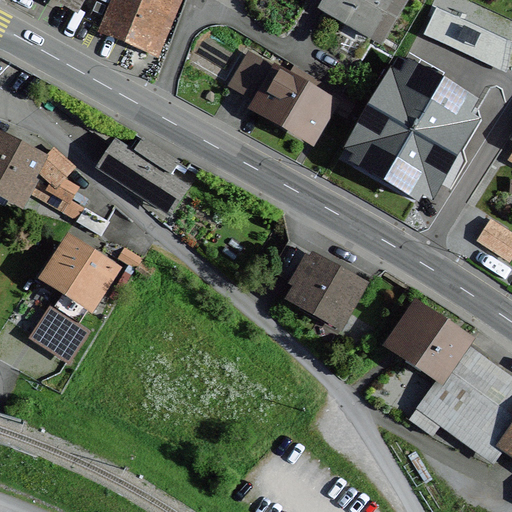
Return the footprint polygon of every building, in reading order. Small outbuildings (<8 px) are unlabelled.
[(150,49),(170,0),(116,0),(104,29),(150,49)] [(329,0),(324,9),(378,41),(401,0),(329,0)] [(511,42),(437,8),(428,28),(508,65),(511,45),(511,42)] [(329,105),(345,114),(353,101),(297,68),(289,81),(248,57),(231,86),(257,101),(255,104),(310,137),(329,105)] [(440,80),(405,60),(353,150),(430,194),(471,123),(437,103),(446,88),(438,83),(440,80)] [(166,180),(169,175),(171,176),(179,163),(143,140),(133,158),(121,150),(107,170),(165,209),(178,188),(166,180)] [(0,189),(21,201),(32,180),(30,179),(39,161),(0,141),(0,189)] [(54,184),(51,191),(69,201),(76,190),(62,181),(74,168),(57,152),(40,171),(54,184)] [(63,212),(69,201),(51,191),(37,183),(31,193),(63,212)] [(85,210),(77,223),(99,235),(107,222),(85,210)] [(511,237),(492,225),(482,241),(508,258),(511,252),(511,237)] [(70,245),(48,279),(90,306),(112,272),(70,245)] [(302,281),(292,297),(340,324),(361,288),(313,261),(312,263),(304,259),(294,277),(302,281)] [(88,330),(54,308),(35,338),(69,360),(88,330)] [(415,311),(392,345),(440,377),(444,371),(463,343),(415,311)] [(511,377),(463,343),(444,371),(440,377),(411,421),(427,433),(438,417),(495,458),(503,446),(511,452),(511,377)]
